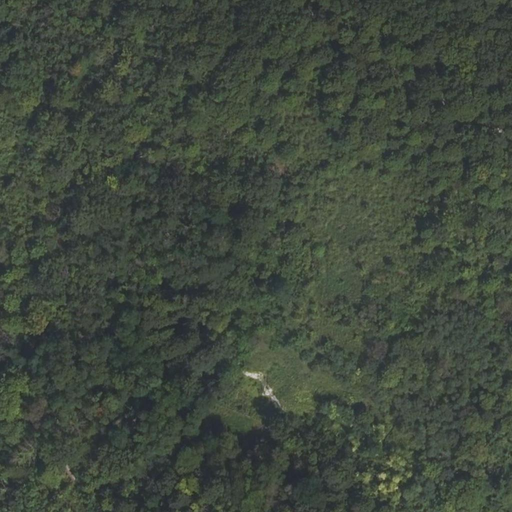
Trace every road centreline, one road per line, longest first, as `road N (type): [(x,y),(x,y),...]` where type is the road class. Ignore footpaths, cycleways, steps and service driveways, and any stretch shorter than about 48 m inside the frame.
road 1 (track): [(313,0),(373,61),(511,140)]
road 2 (track): [(367,80),(329,123),(285,113),(233,67),(210,64)]
road 3 (track): [(207,426),(164,405),(127,423),(104,483),(92,488)]
